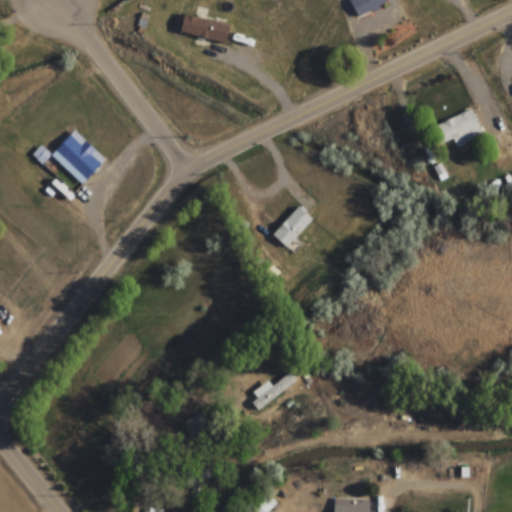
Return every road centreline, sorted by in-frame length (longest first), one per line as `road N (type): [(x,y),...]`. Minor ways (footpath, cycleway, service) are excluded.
road 1 (tertiary): [(55,511),(0,445),(240,143),(183,174),(163,195),(0,397)]
road 2 (residential): [(183,174),(58,0)]
